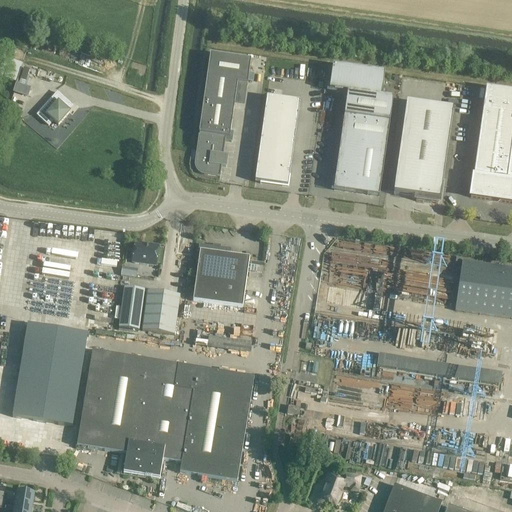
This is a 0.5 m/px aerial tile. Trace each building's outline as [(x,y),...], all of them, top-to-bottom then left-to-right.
[(200,174),(204,176),(220,178),(221,167),(226,168),(227,158),(223,157),(225,140),(225,139),(230,139),(237,85),(247,86),(251,62),(210,56),(199,135),(195,164),(196,168),(197,172),(200,174)] [(4,58),(0,69),(0,77),(13,82),(17,83),(23,64),(4,58)] [(329,92),(348,94),(381,98),(382,90),(385,75),(333,67),(329,92)] [(16,84),(14,92),(27,96),(30,89),(26,88),(16,84)] [(511,92),(486,89),(471,199),(511,204),(511,92)] [(348,94),(344,117),(390,124),(394,92),(382,90),(381,98),(348,94)] [(267,98),(255,182),(288,187),(300,103),(267,98)] [(47,108),(44,112),(39,117),(48,126),(53,121),(58,126),(70,113),(67,111),(72,106),(68,103),(63,108),(58,103),(55,107),(51,104),(47,108)] [(406,105),(394,196),(416,199),(416,202),(438,205),(440,187),(442,187),(453,112),(406,105)] [(390,124),(344,117),(341,141),(364,144),(387,147),(390,124)] [(357,194),(364,144),(341,141),(334,191),(357,194)] [(364,144),(357,194),(379,197),(387,147),(364,144)] [(135,245),(134,255),(132,263),(156,267),(159,246),(151,245),(150,247),(135,245)] [(199,246),(198,256),(197,262),(199,263),(193,302),(243,309),(250,259),(230,256),(231,250),(199,246)] [(511,269),(463,262),(462,272),(456,313),(511,321),(511,269)] [(124,288),(118,328),(139,331),(145,291),(124,288)] [(175,336),(180,296),(148,292),(142,332),(175,336)] [(60,426),(72,428),(87,335),(28,325),(13,418),(60,426)] [(209,338),(207,349),(251,355),(252,344),(209,338)] [(254,378),(244,377),(92,352),(77,447),(126,455),(123,474),(160,480),(163,461),(181,464),(180,474),(237,483),(254,378)] [(500,386),(502,375),(379,356),(377,367),(500,386)] [(72,463),(70,469),(81,473),(83,467),(72,463)] [(274,478),(270,467),(265,469),(269,480),(274,478)] [(361,477),(345,475),(342,481),(328,475),(326,479),(329,480),(323,496),(319,497),(318,500),(320,503),(323,504),(325,503),(336,507),(344,488),(351,489),(351,492),(358,493),(361,477)] [(438,511),(442,505),(394,486),(384,511),(438,511)] [(16,503),(32,506),(34,495),(17,493),(16,503)] [(14,511),(31,511),(32,506),(16,503),(14,511)]
